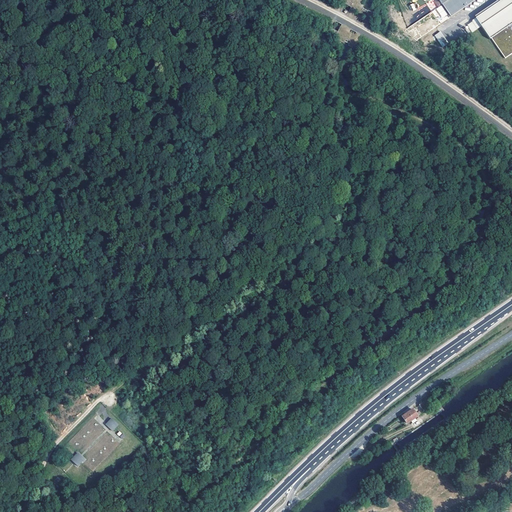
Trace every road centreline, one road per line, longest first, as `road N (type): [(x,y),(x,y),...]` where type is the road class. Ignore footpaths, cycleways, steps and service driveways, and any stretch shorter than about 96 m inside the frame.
road 1 (track): [(62,437),(151,353),(172,210),(168,173)]
road 2 (tertiary): [(511,335),(377,427),(286,507)]
road 3 (primary): [(349,425),(511,304)]
road 4 (track): [(62,437),(24,380),(17,344),(0,323)]
road 5 (primary): [(259,511),(349,425)]
